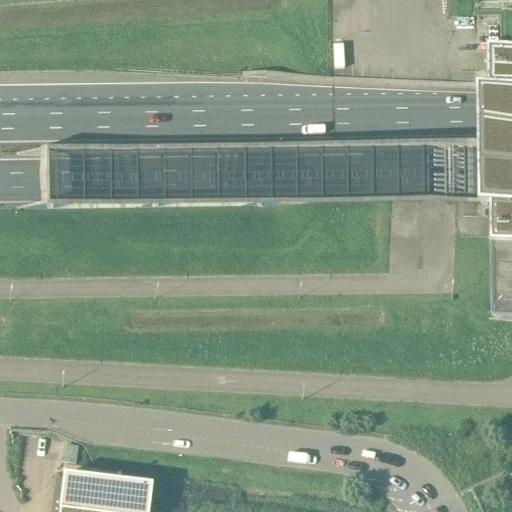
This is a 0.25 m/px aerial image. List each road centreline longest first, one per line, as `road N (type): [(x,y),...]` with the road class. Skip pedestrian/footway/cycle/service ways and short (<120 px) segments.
road 1 (motorway): [(511,112),(0,120)]
road 2 (motorway): [(0,179),(511,172)]
road 3 (unclassified): [(0,411),(343,448),(409,470),(435,500)]
